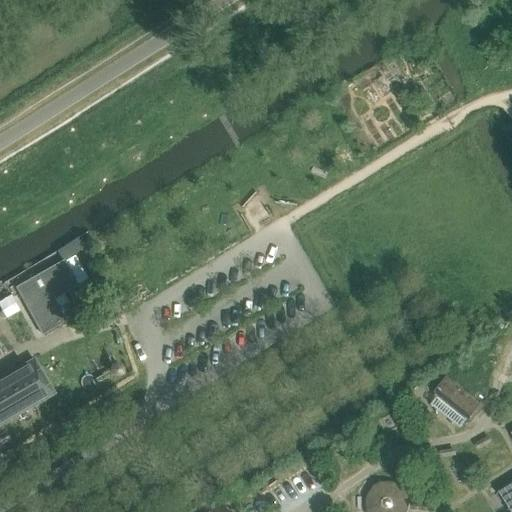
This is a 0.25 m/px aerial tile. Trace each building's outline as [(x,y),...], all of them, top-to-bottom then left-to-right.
[(406,52),(397,58),(404,70),(413,65),(406,52)] [(444,112),(460,102),(439,67),(423,77),(444,112)] [(64,261),(17,287),(43,334),(66,320),(53,299),(78,285),(64,261)] [(0,424),(53,394),(34,361),(0,380),(0,424)] [(447,377),(434,394),(472,423),(484,407),(447,377)] [(423,472),(412,479),(418,489),(429,482),(423,472)] [(366,501),(366,503),(366,505),(366,508),(367,510),(367,511),(407,511),(408,511),(408,509),(409,507),(409,505),(409,502),(409,500),(408,498),(407,495),(406,493),(405,491),(403,489),(401,487),(399,486),(397,484),(395,484),(393,483),(391,482),(389,482),(387,482),(385,482),(383,482),(381,483),(379,484),(377,485),(375,486),(373,488),(371,489),(370,491),(368,494),(367,496),(366,498),(366,501)] [(511,511),(511,483),(499,492),(511,511)]
